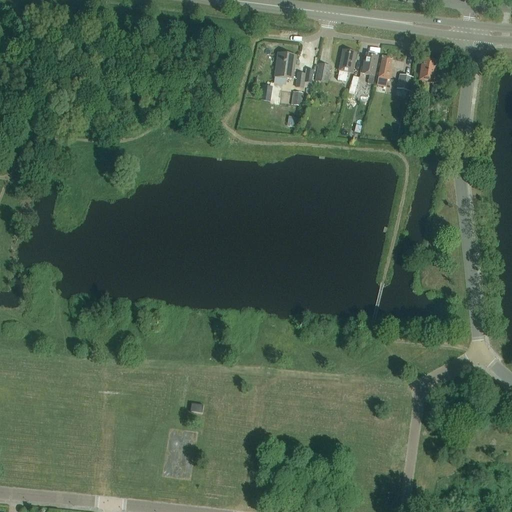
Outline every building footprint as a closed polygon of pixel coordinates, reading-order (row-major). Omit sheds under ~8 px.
[(353,74),(357,54),(344,51),(338,81),(346,83),(348,73),(353,74)] [(294,79),(297,56),(279,54),(276,77),(294,79)] [(373,85),(379,56),(369,54),(369,58),(365,58),(362,74),(370,76),(368,84),(373,85)] [(390,72),(392,60),(383,58),(377,86),(387,88),(388,81),(390,81),(392,72),(390,72)] [(434,84),(438,62),(423,60),(419,81),(434,84)] [(331,67),(319,65),(316,82),(328,84),(331,67)] [(304,89),(306,75),(298,74),(296,88),(304,89)] [(415,78),(400,76),(397,90),(412,92),(415,78)] [(359,79),(354,77),(349,94),(354,96),(359,79)] [(303,94),(293,93),(292,105),(302,106),(303,94)] [(192,404),(191,412),(203,414),(204,406),(192,404)]
